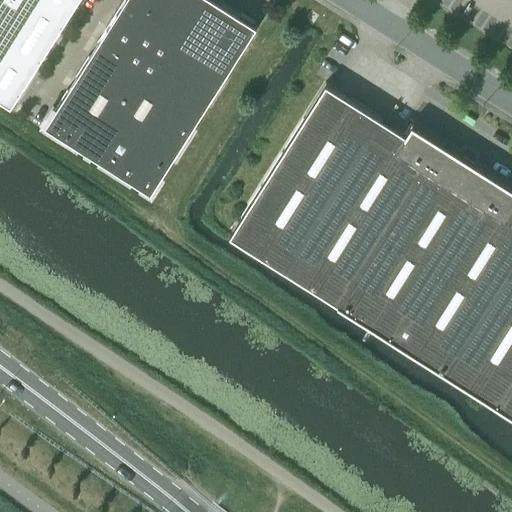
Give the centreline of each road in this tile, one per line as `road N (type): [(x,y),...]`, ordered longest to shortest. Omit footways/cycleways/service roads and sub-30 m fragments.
road 1 (primary): [(187,511),(0,369)]
road 2 (unclassified): [(511,101),(352,0)]
